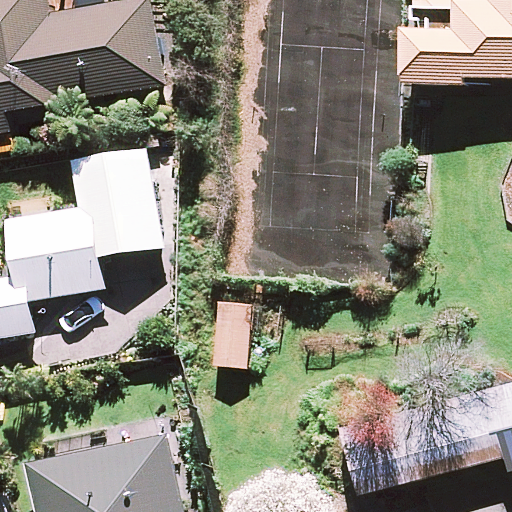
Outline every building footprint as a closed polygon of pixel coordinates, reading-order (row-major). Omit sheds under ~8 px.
[(0,0),(0,138),(12,137),(8,116),(164,89),(150,5),(55,21),(50,0),(0,0)] [(458,42),(408,42),(407,94),(466,95),(467,86),(511,86),(511,0),(418,0),(418,18),(458,19),(458,42)] [(0,343),(38,337),(29,281),(0,285),(0,343)] [(221,306),(218,370),(249,372),(251,308),(221,306)] [(361,501),(511,458),(511,383),(341,432),(361,501)] [(182,511),(167,441),(32,471),(41,511),(182,511)]
